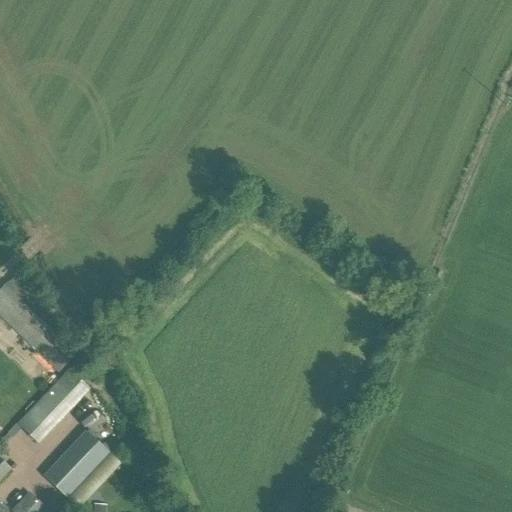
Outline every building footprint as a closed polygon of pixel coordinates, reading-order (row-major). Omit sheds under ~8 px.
[(4,287),(0,291),(0,315),(58,372),(75,354),(22,304),(6,288),(4,287)] [(73,370),(21,425),(29,433),(39,443),(91,386),(73,370)] [(85,433),(45,476),(68,498),(109,455),(85,433)] [(122,460),(112,451),(109,455),(68,498),(78,507),(81,503),(122,460)] [(0,460),(0,511),(3,511),(5,510),(0,505),(0,480),(10,470),(0,460)] [(55,511),(39,496),(22,511),(55,511)]
